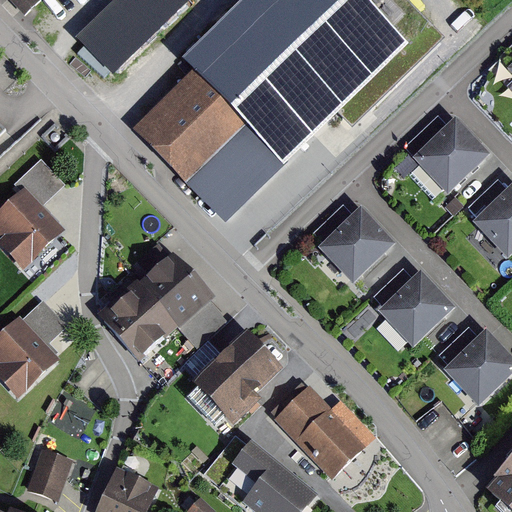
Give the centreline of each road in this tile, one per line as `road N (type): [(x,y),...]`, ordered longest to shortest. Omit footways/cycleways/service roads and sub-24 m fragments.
road 1 (residential): [(94,511),(129,400),(95,322),(88,275),(100,126)]
road 2 (residential): [(511,25),(238,278)]
road 3 (residential): [(238,278),(386,422),(447,511)]
road 4 (residential): [(100,126),(238,278)]
road 5 (residential): [(0,28),(100,126)]
